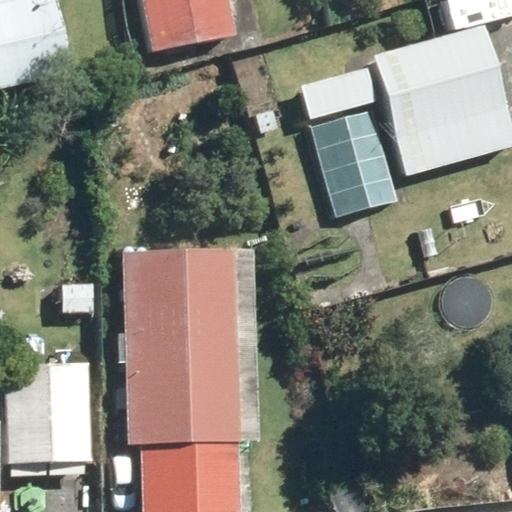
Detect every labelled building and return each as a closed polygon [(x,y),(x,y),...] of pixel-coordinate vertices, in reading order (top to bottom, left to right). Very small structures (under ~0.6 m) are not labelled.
[(52,0),(0,0),(0,87),(69,73),(52,0)] [(216,0),(131,0),(142,58),(224,43),(216,0)] [(365,74),(295,93),(329,218),(398,200),(393,181),(511,150),(479,31),(362,62),(365,74)] [(245,250),(109,253),(112,455),(131,455),(131,511),(226,511),(226,446),(249,445),(245,250)] [(95,279),(53,281),(54,327),(96,325),(95,279)] [(19,375),(0,374),(0,467),(78,468),(79,367),(49,366),(50,319),(19,318),(19,375)]
